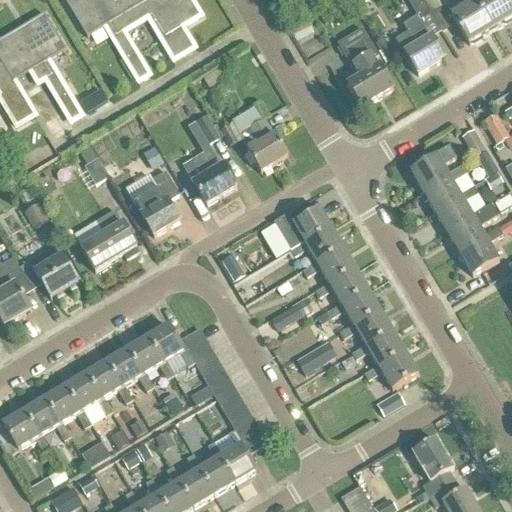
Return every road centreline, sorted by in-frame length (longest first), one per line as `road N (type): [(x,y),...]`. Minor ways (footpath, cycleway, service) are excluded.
road 1 (unclassified): [(324,479),(216,299),(183,282)]
road 2 (unclassified): [(474,388),(350,175)]
road 3 (unclassified): [(0,385),(183,282)]
road 4 (unclassified): [(183,282),(195,255),(344,166)]
road 5 (unclassified): [(344,166),(242,0)]
road 6 (unclassified): [(350,175),(511,80)]
road 7 (unclassified): [(324,479),(474,388)]
